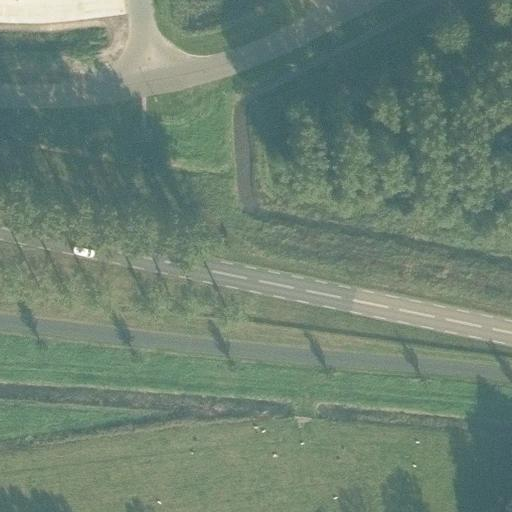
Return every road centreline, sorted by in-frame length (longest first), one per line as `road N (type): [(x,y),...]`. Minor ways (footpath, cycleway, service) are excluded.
road 1 (secondary): [(511,332),(0,227)]
road 2 (unclassified): [(511,375),(0,321)]
road 3 (unclassified): [(153,84),(265,49),(360,0)]
road 4 (unclassified): [(0,94),(153,84)]
